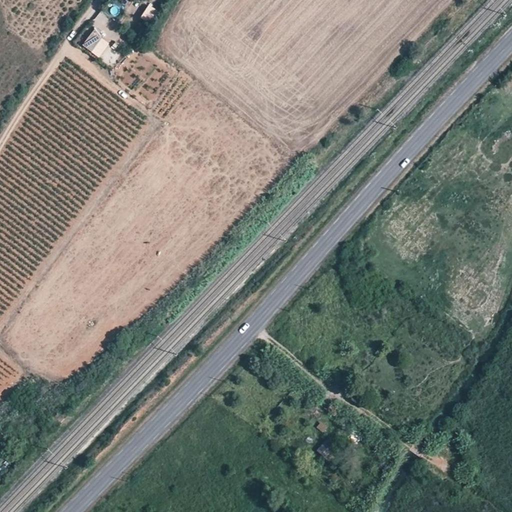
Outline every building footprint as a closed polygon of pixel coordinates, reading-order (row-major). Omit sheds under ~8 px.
[(150,5),(141,16),(149,23),(159,11),(150,5)] [(103,33),(95,27),(83,44),(92,50),(101,39),(99,37),(103,33)] [(113,51),(118,44),(115,42),(113,44),(110,43),(107,47),(113,51)] [(336,457),(342,451),(328,438),(318,449),(332,463),(336,457)] [(349,456),(342,451),(336,457),(343,463),(349,456)] [(392,460),(395,462),(398,459),(392,453),(388,457),(392,460)]
